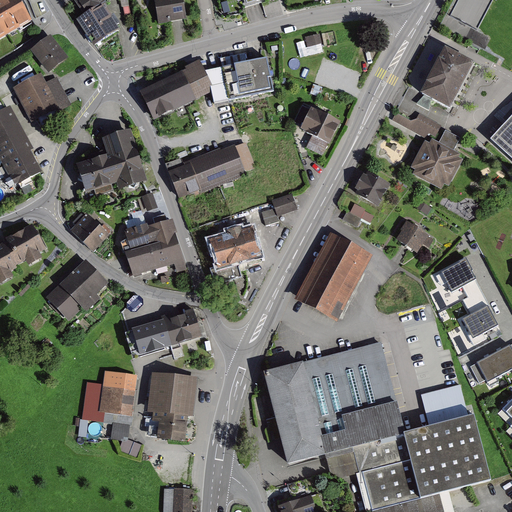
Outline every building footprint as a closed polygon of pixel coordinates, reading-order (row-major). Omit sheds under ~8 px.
[(0,0),(0,41),(32,22),(19,0),(0,0)] [(68,0),(70,3),(74,0),(84,16),(103,4),(100,0),(68,0)] [(130,7),(128,0),(121,0),(122,8),(130,7)] [(155,0),(159,25),(187,21),(183,0),(155,0)] [(84,16),(76,21),(94,48),(120,31),(117,26),(120,24),(114,16),(111,18),(103,4),(84,16)] [(328,33),(306,39),(310,51),(331,44),(328,33)] [(69,59),(51,36),(31,52),(49,75),(69,59)] [(445,49),(421,96),(451,112),(475,65),(445,49)] [(267,60),(247,64),(246,55),(220,60),(222,69),(206,73),(213,87),(211,89),(212,94),(214,104),(274,93),(267,60)] [(183,72),(197,101),(212,94),(211,89),(213,87),(206,73),(200,61),(185,69),(186,71),(183,72)] [(140,93),(153,122),(197,101),(183,72),(140,93)] [(46,84),(41,75),(14,90),(32,124),(72,103),(58,77),(46,84)] [(35,151),(11,107),(7,110),(2,100),(0,101),(0,160),(11,181),(13,180),(17,187),(44,173),(32,152),(35,151)] [(330,147),(341,124),(313,110),(312,112),(303,107),(294,125),(302,129),(301,131),(313,137),(307,149),(323,157),(328,146),(330,147)] [(411,122),(396,114),(392,121),(431,142),(432,140),(435,142),(442,127),(419,115),(417,120),(411,122)] [(511,118),(491,142),(511,161),(511,118)] [(461,139),(446,131),(439,144),(454,152),(461,139)] [(132,132),(103,141),(108,157),(78,167),(86,194),(95,192),(97,197),(114,192),(112,186),(117,185),(120,193),(148,183),(132,132)] [(435,142),(432,140),(431,142),(430,145),(425,143),(411,169),(416,172),(413,177),(442,192),(445,186),(449,189),(464,162),(459,159),(461,156),(454,152),(439,144),(435,142)] [(182,159),(166,165),(179,200),(201,191),(202,194),(247,177),(246,173),(256,169),(246,144),(236,148),(235,146),(221,152),(220,150),(184,164),(182,159)] [(357,195),(380,207),(391,187),(368,175),(357,195)] [(153,194),(142,197),(147,213),(158,210),(153,194)] [(275,209),(278,218),(298,211),(293,195),(272,202),(275,209)] [(348,212),(343,221),(358,227),(361,220),(372,224),(376,215),(355,206),(352,214),(348,212)] [(278,218),(275,209),(261,214),(266,227),(279,223),(278,218)] [(110,237),(87,215),(85,217),(82,214),(73,223),(77,227),(71,232),(93,254),(110,237)] [(143,216),(126,223),(128,231),(125,232),(128,241),(121,245),(134,278),(175,266),(177,274),(187,272),(173,221),(147,229),(143,216)] [(427,234),(408,223),(399,238),(417,249),(427,234)] [(0,287),(0,288),(15,279),(12,273),(18,270),(17,268),(26,263),(29,268),(43,260),(40,255),(46,252),(32,226),(6,241),(7,243),(0,247),(0,287)] [(238,266),(262,258),(253,229),(242,232),(241,229),(227,233),(228,236),(209,242),(217,269),(211,271),(215,286),(242,278),(238,266)] [(369,255),(333,236),(300,297),(336,316),(369,255)] [(443,271),(453,290),(476,277),(466,258),(443,271)] [(85,261),(46,299),(70,323),(83,310),(87,314),(101,300),(97,296),(109,285),(85,261)] [(498,323),(488,305),(464,317),(474,335),(498,323)] [(188,316),(134,332),(134,333),(126,336),(134,360),(172,349),(172,347),(203,338),(194,311),(187,313),(188,316)] [(305,362),(327,454),(353,448),(404,436),(383,344),(305,362)] [(511,367),(511,347),(510,344),(478,362),(488,380),(511,367)] [(287,464),(327,454),(305,362),(265,371),(287,464)] [(103,386),(88,384),(82,421),(113,424),(130,426),(132,426),(138,377),(105,372),(103,386)] [(198,379),(152,374),(148,414),(153,415),(188,418),(194,419),(198,379)] [(185,444),(188,418),(153,415),(152,428),(159,429),(157,441),(185,444)] [(477,419),(404,436),(411,462),(419,499),(440,494),(492,482),(477,419)] [(130,426),(113,424),(111,441),(123,442),(129,441),(130,426)] [(411,462),(404,436),(353,448),(359,474),(411,462)] [(143,446),(129,441),(123,442),(120,448),(121,454),(137,459),(143,446)] [(374,510),(419,499),(411,462),(359,474),(368,511),(374,510)] [(311,499),(305,481),(288,486),(294,504),(280,509),(280,511),(314,511),(322,508),(318,496),(311,499)] [(192,511),(193,491),(165,490),(163,511),(192,511)] [(419,499),(374,510),(374,511),(444,511),(440,494),(419,499)]
